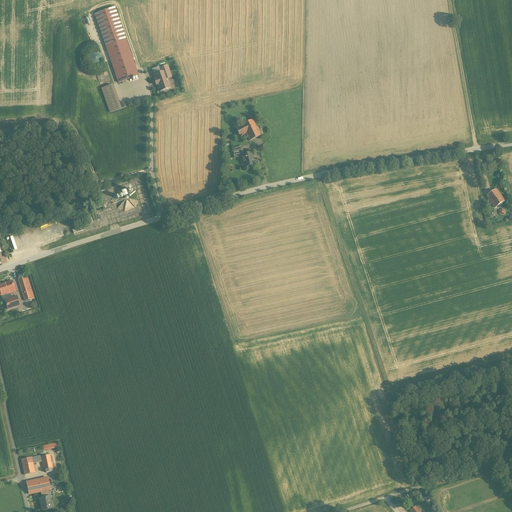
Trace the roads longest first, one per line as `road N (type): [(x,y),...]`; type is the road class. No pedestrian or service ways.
road 1 (unclassified): [(0,270),(234,194),(511,143)]
road 2 (track): [(476,148),(449,0)]
